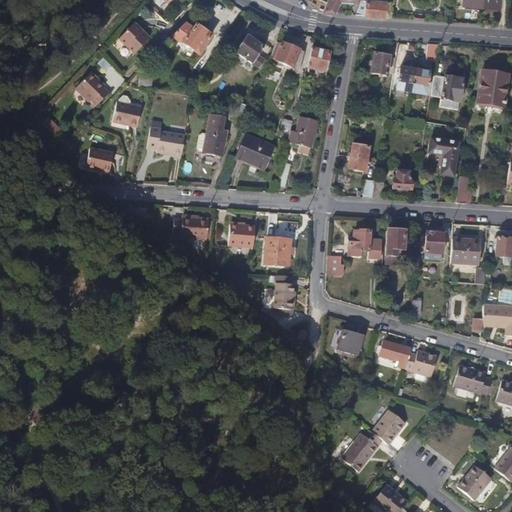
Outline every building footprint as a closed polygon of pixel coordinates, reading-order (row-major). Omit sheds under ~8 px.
[(337,1),(353,2),(353,0),(328,0),(322,13),(332,14),(335,7),(337,1)] [(497,10),(498,0),(462,0),(462,7),(497,10)] [(360,1),(359,2),(354,16),(362,17),(364,2),(360,1)] [(354,16),(359,2),(353,2),(353,5),(348,5),(345,15),(354,16)] [(382,18),(387,4),(383,3),(364,2),(362,17),(382,18)] [(142,33),(132,24),(117,40),(133,55),(147,40),(141,34),(142,33)] [(194,28),(192,31),(182,25),(174,33),(169,38),(180,45),(181,44),(198,55),(209,38),(194,28)] [(261,48),(245,37),(234,54),(250,64),(258,69),(262,61),(255,56),(261,48)] [(280,45),(274,43),(268,58),(273,60),(273,61),(285,67),(284,70),(294,74),(303,54),(280,44),(280,45)] [(434,64),(437,46),(428,46),(425,62),(434,64)] [(322,72),(326,55),(309,50),(305,68),(322,72)] [(387,58),(372,55),(369,74),(384,77),(384,75),(391,77),(394,60),(387,59),(387,58)] [(102,57),(97,63),(105,70),(110,64),(102,57)] [(408,93),(412,72),(397,69),(394,91),(408,93)] [(427,74),(412,72),(408,93),(423,96),(427,74)] [(96,82),(97,81),(89,73),(88,74),(96,82)] [(506,76),(480,73),(475,104),(501,108),(506,76)] [(96,82),(88,74),(73,90),(87,103),(89,101),(94,107),(107,94),(101,89),(103,87),(97,81),(96,82)] [(461,82),(432,76),(428,98),(435,99),(434,107),(456,111),(461,82)] [(254,94),(247,91),(240,107),(247,110),(254,94)] [(129,103),(126,99),(122,98),(117,102),(117,105),(116,104),(111,124),(136,129),(140,110),(128,107),(129,103)] [(501,108),(475,104),(474,111),(500,115),(501,108)] [(221,131),(223,118),(209,116),(205,136),(201,136),(198,138),(196,151),(198,154),(220,158),(225,132),(221,131)] [(299,118),(295,133),(289,132),(288,134),(286,143),(286,144),(298,146),(296,154),(307,156),(315,122),(299,118)] [(50,133),(56,128),(47,119),(42,124),(50,133)] [(288,134),(289,132),(291,121),(282,119),(279,131),(288,134)] [(158,132),(158,130),(149,128),(145,149),(155,151),(154,153),(179,158),(183,136),(158,132)] [(27,143),(31,135),(23,130),(18,138),(27,143)] [(260,170),(270,147),(243,136),(233,159),(260,170)] [(451,176),(455,142),(428,138),(425,154),(440,156),(438,175),(451,176)] [(111,152),(88,146),(84,165),(107,171),(111,152)] [(350,146),(348,158),(364,161),(366,149),(350,146)] [(364,161),(348,158),(345,171),(362,174),(364,161)] [(285,177),(288,164),(281,162),(278,176),(285,177)] [(405,182),(406,173),(394,172),(393,181),(391,180),(390,191),(408,192),(409,182),(405,182)] [(466,179),(457,178),(453,205),(463,205),(466,179)] [(370,200),(373,184),(362,183),(361,199),(370,200)] [(381,184),(373,184),(370,200),(380,200),(381,184)] [(206,241),(208,219),(181,217),(181,221),(172,220),(171,234),(180,235),(179,238),(206,241)] [(252,227),(228,225),(227,247),(251,248),(252,227)] [(402,251),(403,232),(386,231),(384,265),(394,266),(395,250),(402,251)] [(368,240),(368,232),(358,232),(358,234),(353,233),(352,241),(347,240),(347,247),(352,248),(351,258),(359,259),(359,252),(367,253),(366,259),(378,261),(379,241),(368,240)] [(434,235),(424,234),(422,259),(440,261),(441,237),(434,236),(434,235)] [(288,242),(264,239),(262,265),(286,267),(288,242)] [(460,245),(460,241),(450,240),(448,264),(476,266),(478,242),(469,242),(468,245),(460,245)] [(511,241),(496,240),(494,258),(510,259),(511,241)] [(340,258),(326,257),(325,275),(341,275),(342,266),(339,266),(340,258)] [(474,267),(474,286),(483,286),(483,267),(474,267)] [(290,285),(291,279),(275,277),(272,309),(277,310),(291,311),(293,293),(294,286),(290,285)] [(271,308),(272,290),(264,289),(263,307),(271,308)] [(447,324),(466,325),(468,293),(449,292),(447,324)] [(419,316),(419,303),(411,303),(410,316),(419,316)] [(493,319),(492,328),(492,327),(496,327),(496,329),(504,329),(504,337),(511,337),(511,308),(482,306),(481,317),(493,319)] [(276,316),(291,318),(292,311),(291,311),(277,310),(276,316)] [(480,327),(492,328),(493,319),(481,317),(480,327)] [(479,333),(480,327),(480,320),(472,320),(471,332),(479,333)] [(356,357),(361,336),(341,331),(336,352),(356,357)] [(397,362),(395,367),(403,370),(407,354),(408,350),(380,342),(377,357),(397,362)] [(407,354),(403,370),(402,371),(428,377),(434,357),(418,353),(416,352),(415,353),(414,356),(407,354)] [(485,378),(486,375),(459,368),(453,388),(487,397),(492,380),(485,378)] [(511,407),(511,384),(502,382),(497,403),(511,407)] [(371,433),(381,441),(387,446),(403,425),(387,412),(371,433)] [(340,459),(357,472),(381,441),(371,433),(366,430),(362,436),(360,434),(340,459)] [(511,480),(511,448),(494,469),(511,483),(511,480)] [(490,479),(473,467),(457,488),(473,501),(490,479)] [(395,491),(386,484),(384,486),(394,493),(395,491)] [(394,493),(384,486),(371,503),(382,511),(399,511),(407,503),(394,493)]
